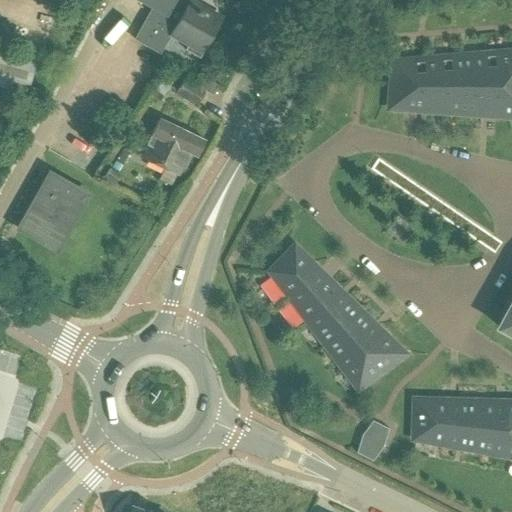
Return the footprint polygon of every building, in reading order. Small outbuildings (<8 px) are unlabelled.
[(138,0),(152,8),(135,39),(161,54),(173,31),(191,41),(187,49),(201,58),(221,22),(200,10),(203,5),(194,0),(138,0)] [(0,87),(26,95),(37,58),(0,47),(0,87)] [(511,52),(501,54),(501,53),(492,54),(492,55),(486,55),(486,54),(481,55),(481,56),(459,57),(450,57),(450,58),(428,60),(428,59),(420,60),(420,61),(394,63),(391,106),(403,107),(403,108),(425,109),(447,110),(447,111),(456,112),(455,111),(477,113),(498,115),(498,114),(507,115),(511,115),(511,52)] [(182,83),(185,77),(186,76),(176,69),(172,76),(182,83)] [(148,93),(160,100),(172,81),(163,76),(156,86),(154,85),(148,93)] [(185,77),(182,83),(176,93),(196,106),(206,90),(185,77)] [(142,158),(179,176),(183,167),(184,167),(191,153),(197,156),(205,140),(159,118),(150,135),(151,136),(146,146),(148,147),(142,158)] [(73,139),(74,163),(99,162),(98,138),(73,139)] [(19,227),(56,248),(87,194),(50,173),(19,227)] [(268,275),(359,388),(404,354),(295,248),(268,275)] [(503,330),(511,334),(511,300),(505,312),(511,316),(503,330)] [(414,438),(511,456),(511,403),(416,400),(414,438)] [(373,441),(381,425),(372,421),(362,436),(373,441)] [(373,441),(383,446),(389,429),(381,425),(373,441)] [(357,453),(365,457),(373,441),(362,436),(357,453)] [(373,441),(365,457),(373,461),(383,446),(373,441)]
